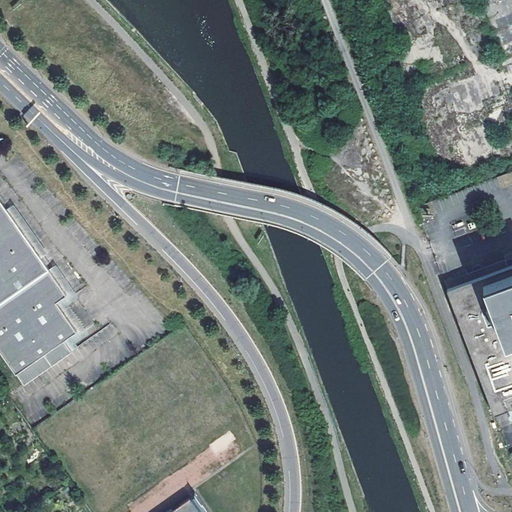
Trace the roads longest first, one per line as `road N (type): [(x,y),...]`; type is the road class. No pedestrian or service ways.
road 1 (secondary): [(460,497),(415,337),(377,267),(302,212),(159,183)]
road 2 (trunk): [(40,120),(204,286),(251,349),(291,455),(293,511)]
road 3 (secondary): [(159,183),(101,147),(0,50)]
road 4 (secondary): [(40,120),(110,172),(159,183)]
